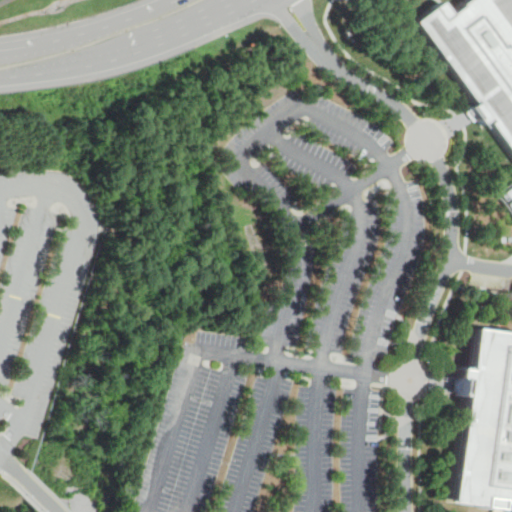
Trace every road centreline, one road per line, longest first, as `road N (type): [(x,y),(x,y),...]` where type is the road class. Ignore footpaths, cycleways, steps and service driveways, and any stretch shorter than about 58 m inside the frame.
road 1 (secondary): [(0,76),(69,66),(243,0)]
road 2 (secondary): [(170,0),(48,42)]
